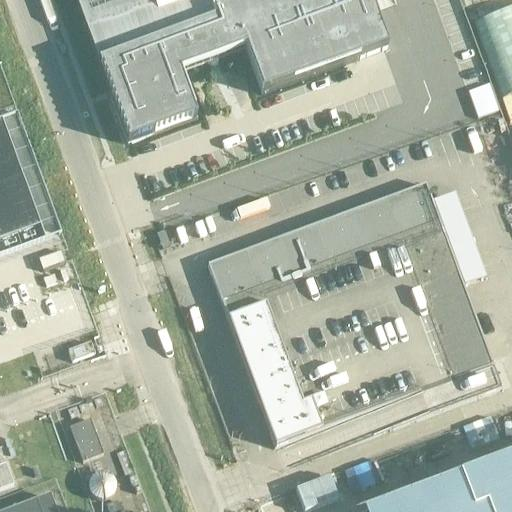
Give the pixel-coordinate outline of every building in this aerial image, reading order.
[(196,121),(193,115),(179,76),(245,52),(261,97),(386,51),(367,0),(72,0),(107,93),(127,147),(196,121)] [(511,10),(473,26),(501,101),(511,96),(511,10)] [(469,92),(479,118),(500,110),(489,84),(469,92)] [(0,256),(45,240),(1,120),(0,120),(0,256)] [(423,293),(459,279),(425,187),(207,268),(220,304),(274,450),(420,396),(420,398),(275,452),(283,472),(301,465),(302,466),(501,392),(492,367),(456,380),(423,293)] [(38,261),(42,273),(65,265),(60,253),(38,261)] [(89,345),(68,353),(71,364),(93,355),(89,345)] [(82,465),(103,457),(89,422),(69,430),(82,465)] [(511,511),(511,460),(374,511),(511,511)] [(0,490),(13,486),(6,467),(0,469),(0,490)] [(53,511),(48,499),(13,511),(53,511)]
